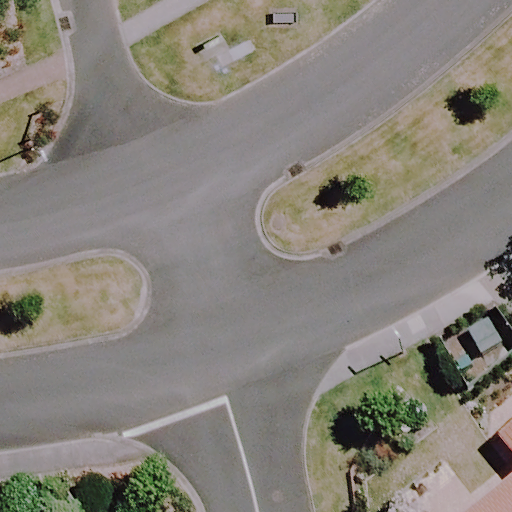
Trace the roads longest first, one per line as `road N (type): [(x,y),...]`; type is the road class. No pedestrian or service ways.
road 1 (residential): [(511,188),(440,247),(205,361)]
road 2 (residential): [(153,172),(447,0)]
road 3 (residential): [(205,361),(0,408)]
road 4 (residential): [(205,361),(153,172)]
road 5 (residential): [(153,172),(94,0)]
road 6 (residential): [(0,217),(153,172)]
road 7 (residential): [(249,511),(205,361)]
